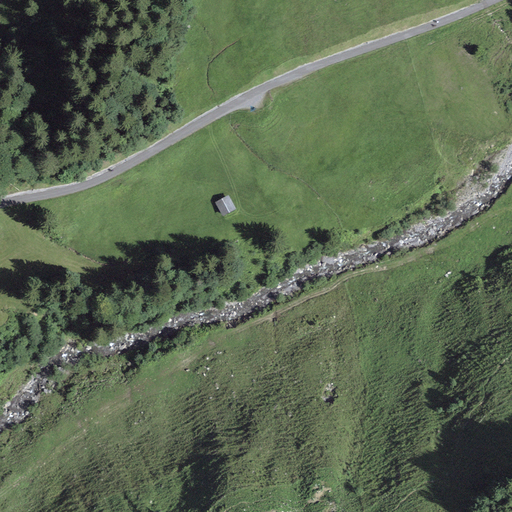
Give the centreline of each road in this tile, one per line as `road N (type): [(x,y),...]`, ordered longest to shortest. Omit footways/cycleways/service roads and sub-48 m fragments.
road 1 (track): [(511,208),(212,344),(0,496)]
road 2 (tertiary): [(493,0),(279,80),(91,184),(0,203)]
